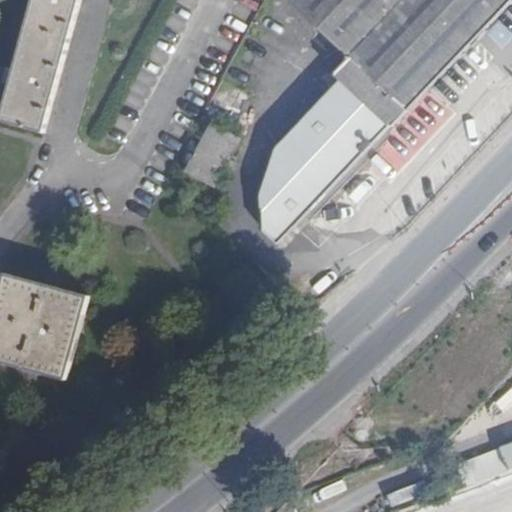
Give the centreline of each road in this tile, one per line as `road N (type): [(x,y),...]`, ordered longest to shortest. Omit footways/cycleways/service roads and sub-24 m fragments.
road 1 (primary): [(511,156),(328,343),(123,511)]
road 2 (primary): [(184,511),(356,366),(511,210)]
